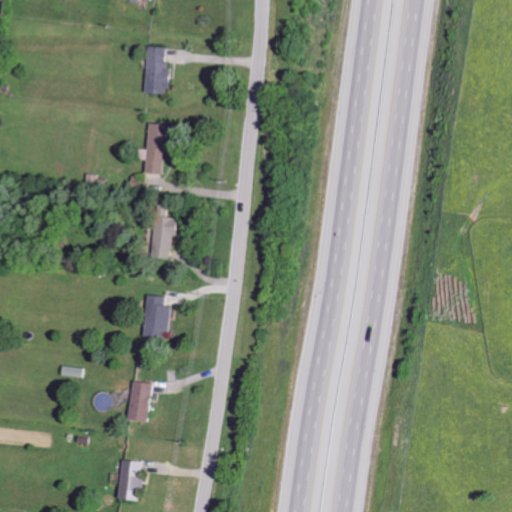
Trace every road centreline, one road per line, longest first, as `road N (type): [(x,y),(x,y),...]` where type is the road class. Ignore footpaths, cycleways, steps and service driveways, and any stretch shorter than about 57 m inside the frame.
road 1 (motorway): [(339,511),(405,0)]
road 2 (motorway): [(363,0),(298,511)]
road 3 (residential): [(262,0),(232,309),(202,511)]
